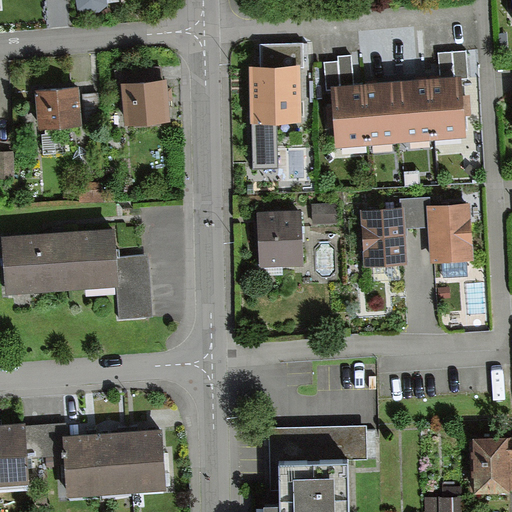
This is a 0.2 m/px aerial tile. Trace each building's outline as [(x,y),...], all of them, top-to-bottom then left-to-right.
[(110,0),(80,0),(81,13),(111,12),(110,0)] [(463,52),(434,53),(436,78),(458,77),(464,77),(463,52)] [(323,85),(328,85),(351,84),(349,55),(335,56),(335,62),(321,63),(323,85)] [(250,66),(252,123),(296,121),(295,65),(250,66)] [(139,69),(113,70),(114,82),(121,81),(139,81),(139,69)] [(436,78),(426,79),(430,139),(462,137),(458,77),(436,78)] [(426,79),(393,81),(396,141),(430,139),(426,79)] [(121,81),(123,121),(163,120),(161,80),(139,81),(121,81)] [(396,141),(393,81),(360,83),(364,143),(396,141)] [(364,143),(360,83),(351,84),(328,85),(331,145),(364,143)] [(33,89),(35,127),(76,125),(74,87),(33,89)] [(10,150),(0,150),(0,178),(10,178),(10,150)] [(426,227),(425,205),(424,198),(400,199),(400,207),(401,229),(426,227)] [(466,203),(425,205),(426,227),(428,263),(469,260),(466,203)] [(333,223),(333,205),(308,205),(308,224),(333,223)] [(400,207),(358,210),(361,266),(403,263),(401,229),(400,207)] [(298,211),(255,212),(256,267),(300,265),(298,211)] [(1,233),(4,290),(114,285),(113,257),(112,228),(1,233)] [(145,255),(113,257),(114,285),(116,320),(148,319),(145,255)] [(24,458),(62,456),(62,434),(61,422),(23,423),(24,458)] [(0,423),(0,484),(25,484),(24,458),(23,423),(0,423)] [(346,461),(365,461),(364,426),(267,428),(267,463),(310,462),(346,461)] [(158,431),(127,432),(129,491),(160,490),(158,431)] [(127,432),(95,433),(97,492),(129,491),(127,432)] [(62,456),(63,493),(97,492),(95,433),(62,434),(62,456)] [(506,436),(467,437),(468,492),(507,492),(507,466),(511,465),(511,441),(506,441),(506,436)] [(347,511),(346,461),(310,462),(310,511),(347,511)] [(278,511),(310,511),(310,462),(267,463),(268,492),(278,492),(278,511)] [(459,511),(459,497),(421,498),(421,511),(459,511)]
